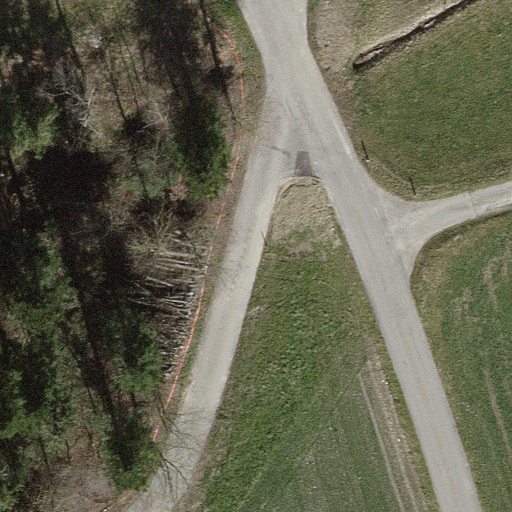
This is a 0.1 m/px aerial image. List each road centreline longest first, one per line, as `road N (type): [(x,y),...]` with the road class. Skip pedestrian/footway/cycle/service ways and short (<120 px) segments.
road 1 (unclassified): [(459,511),(376,245),(253,0)]
road 2 (track): [(376,245),(511,202)]
